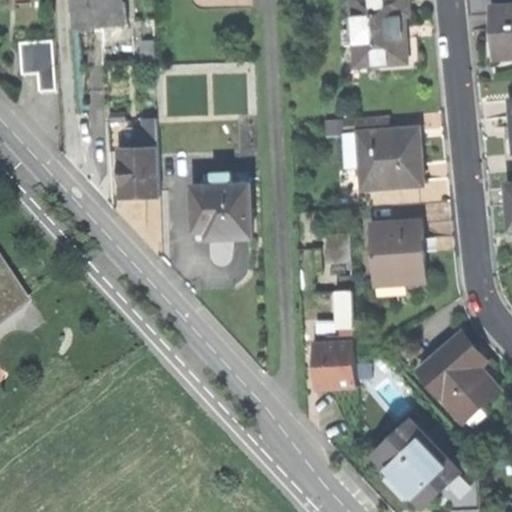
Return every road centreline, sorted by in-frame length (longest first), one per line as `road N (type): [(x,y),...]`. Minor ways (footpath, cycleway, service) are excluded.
road 1 (residential): [(287,429),(263,0)]
road 2 (residential): [(0,113),(287,429)]
road 3 (residential): [(511,336),(488,311),(479,285),(451,0)]
